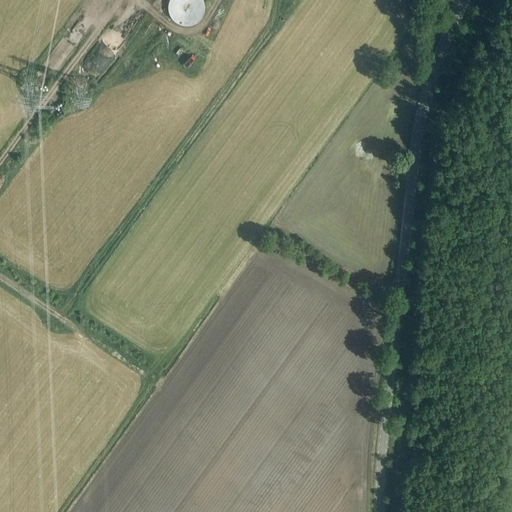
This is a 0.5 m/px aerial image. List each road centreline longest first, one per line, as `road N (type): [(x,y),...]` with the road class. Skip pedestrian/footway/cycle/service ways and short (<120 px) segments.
road 1 (tertiary): [(380,511),(417,137),(463,0)]
road 2 (track): [(163,391),(0,277)]
road 3 (track): [(99,29),(0,164)]
